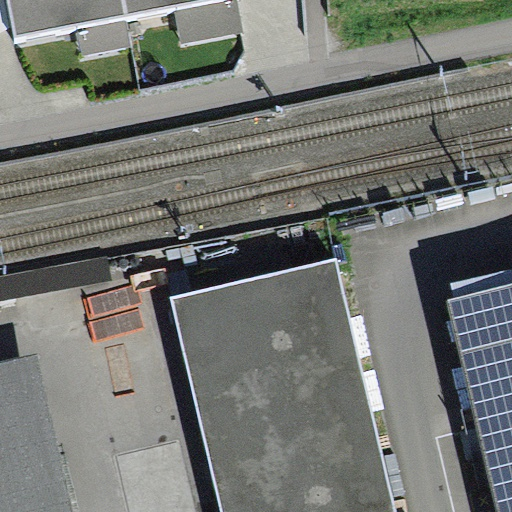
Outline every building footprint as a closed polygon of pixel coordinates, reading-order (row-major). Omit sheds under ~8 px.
[(0,0),(0,32),(17,25),(11,0),(0,0)] [(132,21),(127,0),(11,0),(17,25),(19,39),(81,27),(88,60),(131,51),(125,22),(132,21)] [(185,47),(245,35),(237,0),(127,0),(132,21),(178,12),(185,47)] [(403,511),(344,266),(171,307),(220,511),(403,511)] [(511,511),(511,297),(447,313),(494,511),(511,511)] [(0,511),(50,511),(23,399),(0,404),(0,511)]
